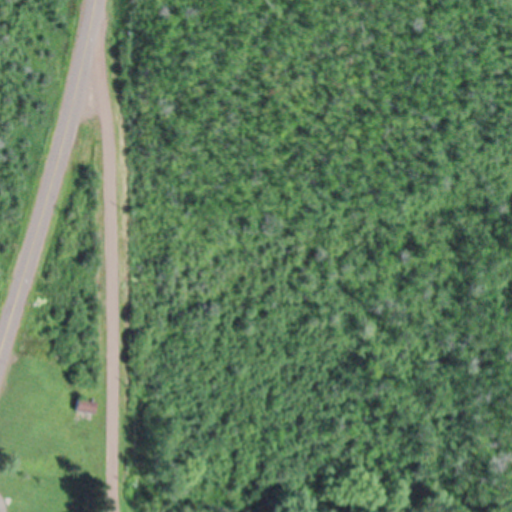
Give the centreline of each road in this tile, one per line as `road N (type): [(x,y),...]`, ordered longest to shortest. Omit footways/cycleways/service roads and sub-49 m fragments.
road 1 (residential): [(115,511),(108,118),(88,48)]
road 2 (primary): [(0,362),(88,48)]
